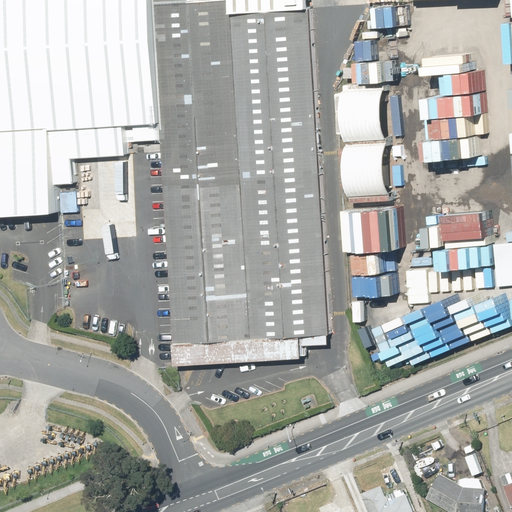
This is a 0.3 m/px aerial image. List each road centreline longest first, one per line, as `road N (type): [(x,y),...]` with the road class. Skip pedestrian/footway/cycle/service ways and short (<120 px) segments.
road 1 (secondary): [(196,502),(511,372)]
road 2 (unclassified): [(0,348),(93,373),(142,397),(165,428),(196,502)]
